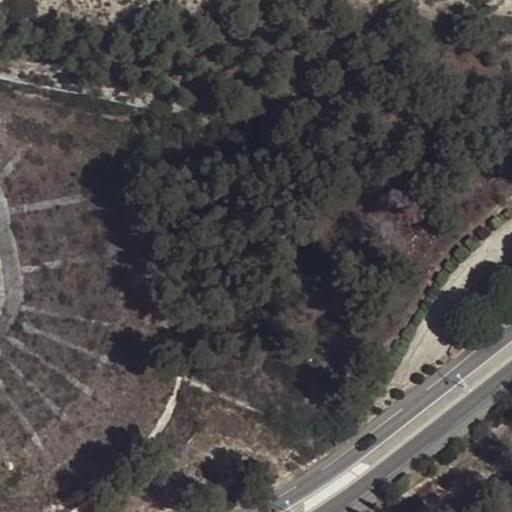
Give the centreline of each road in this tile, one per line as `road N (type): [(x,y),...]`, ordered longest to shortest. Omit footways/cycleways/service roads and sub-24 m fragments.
road 1 (tertiary): [(511,329),(267,511)]
road 2 (tertiary): [(326,511),(511,374)]
